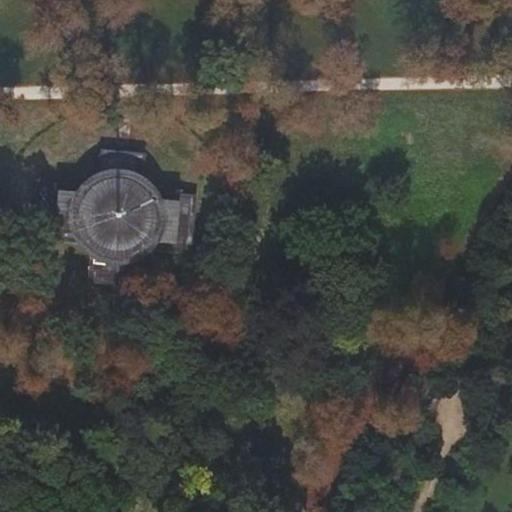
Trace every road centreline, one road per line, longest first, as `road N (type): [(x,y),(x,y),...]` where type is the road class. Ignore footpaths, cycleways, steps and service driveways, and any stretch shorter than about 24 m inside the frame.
road 1 (motorway): [(511,276),(0,228)]
road 2 (track): [(511,79),(0,95)]
road 3 (track): [(511,169),(307,511)]
